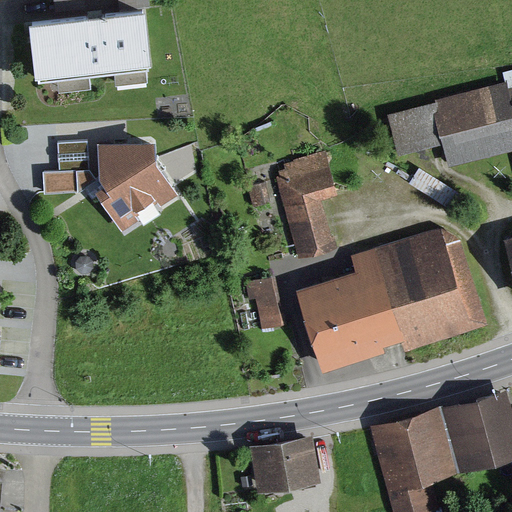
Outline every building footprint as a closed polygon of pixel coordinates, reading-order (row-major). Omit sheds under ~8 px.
[(119,6),(30,16),(36,76),(152,63),(145,3),(119,6)] [(511,86),(394,120),(406,161),(450,148),(456,167),(511,151),(511,76),(509,77),(511,86)] [(155,136),(98,139),(100,174),(104,182),(95,187),(122,228),(180,191),(156,151),(155,136)] [(325,166),(280,181),(306,261),(340,250),(324,200),(334,196),(325,166)] [(359,278),(307,297),(333,371),(407,344),(411,355),(495,325),(458,222),(352,260),(359,278)] [(274,278),(249,283),(257,320),(283,314),(274,278)] [(444,409),(459,465),(511,450),(511,432),(501,393),(444,409)] [(427,473),(459,465),(444,409),(376,427),(399,511),(435,502),(427,473)] [(311,438),(256,447),(264,493),(319,484),(311,438)]
